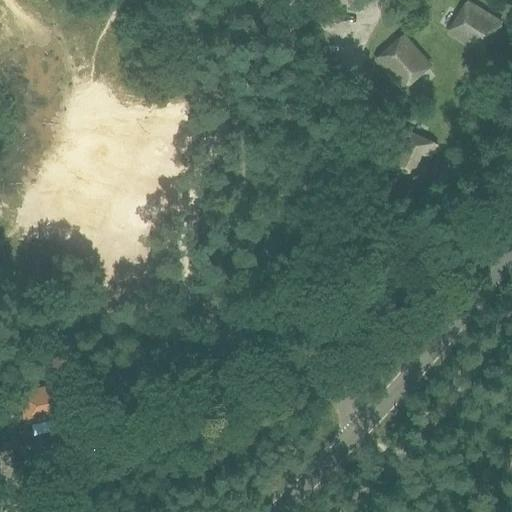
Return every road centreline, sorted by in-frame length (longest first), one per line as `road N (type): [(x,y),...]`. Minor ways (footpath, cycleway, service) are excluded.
road 1 (unclassified): [(0,492),(234,340),(280,345),(366,420)]
road 2 (track): [(223,0),(239,168),(234,340)]
road 3 (tertiary): [(366,420),(511,246)]
road 4 (tertiary): [(272,511),(366,420)]
